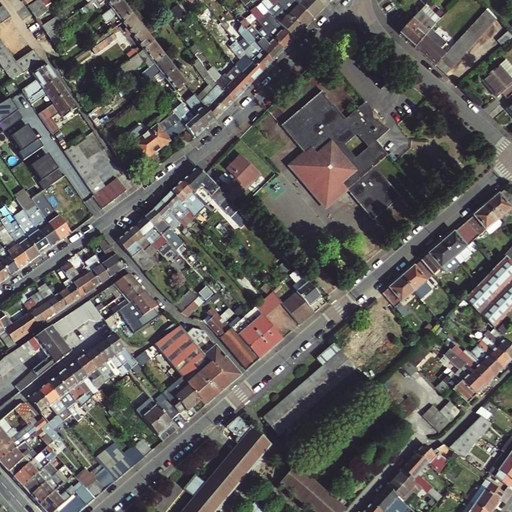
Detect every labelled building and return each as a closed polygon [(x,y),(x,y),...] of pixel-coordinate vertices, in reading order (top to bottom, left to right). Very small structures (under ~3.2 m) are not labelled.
[(45,5),(41,0),(37,0),(27,7),(32,14),(39,10),(45,5)] [(93,0),(87,5),(92,10),(93,12),(106,1),(111,8),(121,1),(120,0),(93,0)] [(264,15),(251,0),(242,0),(258,20),(284,50),(294,40),(280,23),(269,10),(264,15)] [(269,10),(280,23),(294,40),(299,35),(304,30),(277,0),(267,0),(273,7),(269,10)] [(277,0),(304,30),(313,20),(303,10),(294,0),(277,0)] [(313,20),(323,10),(314,0),(294,0),(303,10),(313,20)] [(419,29),(427,21),(423,17),(437,2),(434,0),(431,0),(428,3),(426,6),(410,22),(399,34),(407,41),(419,29)] [(121,1),(111,8),(100,17),(104,23),(116,14),(122,22),(131,15),(125,6),(121,1)] [(131,2),(125,6),(131,15),(139,25),(142,29),(148,36),(153,32),(131,2)] [(39,10),(32,14),(36,20),(49,11),(45,5),(39,10)] [(80,10),(75,14),(79,20),(92,10),(87,5),(80,10)] [(4,6),(0,8),(0,13),(5,22),(12,18),(9,14),(4,6)] [(495,17),(485,7),(481,13),(491,22),(495,17)] [(491,22),(481,13),(477,17),(487,27),(491,22)] [(122,22),(132,36),(142,29),(139,25),(131,15),(122,22)] [(41,28),(46,35),(59,26),(62,23),(57,16),(41,28)] [(274,61),(284,50),(258,20),(253,25),(246,17),(241,22),(245,26),(274,61)] [(477,17),(472,22),(482,32),(487,27),(477,17)] [(259,53),(253,59),(263,71),(274,61),(245,26),(241,22),(238,18),(233,22),(259,53)] [(415,48),(426,35),(436,23),(432,20),(421,31),(419,29),(407,41),(415,48)] [(482,32),(472,22),(468,27),(479,36),(482,32)] [(46,35),(57,49),(69,40),(59,26),(46,35)] [(479,36),(468,27),(464,31),(474,41),(479,36)] [(132,36),(143,50),(153,43),(148,36),(142,29),(132,36)] [(109,31),(91,45),(96,52),(115,37),(111,30),(109,31)] [(214,46),(219,42),(214,36),(210,31),(206,35),(214,46)] [(464,31),(461,36),(471,45),(474,41),(464,31)] [(511,36),(511,35),(508,31),(498,39),(503,44),(511,36)] [(455,38),(447,32),(442,37),(450,44),(455,38)] [(446,52),(426,35),(415,48),(435,65),(439,60),(443,55),(446,52)] [(461,36),(456,41),(466,50),(471,45),(461,36)] [(263,71),(253,59),(237,39),(229,45),(241,60),(237,65),(242,71),(252,83),(260,75),(263,71)] [(456,41),(452,46),(462,55),(466,50),(456,41)] [(153,43),(143,50),(138,54),(132,59),(112,74),(118,82),(144,62),(148,68),(154,64),(163,57),(153,43)] [(216,82),(218,84),(234,101),(241,94),(252,83),(242,71),(237,65),(224,78),(222,75),(221,77),(195,44),(190,48),(194,53),(216,82)] [(125,50),(132,59),(138,54),(131,46),(125,50)] [(452,46),(448,50),(458,59),(462,55),(452,46)] [(0,62),(1,64),(12,56),(7,50),(0,55),(0,62)] [(34,50),(27,55),(35,66),(42,62),(34,50)] [(446,52),(443,55),(454,64),(458,59),(448,50),(446,52)] [(213,84),(216,82),(194,53),(189,57),(195,66),(208,83),(211,81),(213,84)] [(35,66),(27,55),(21,59),(30,71),(30,70),(35,66)] [(443,55),(439,60),(450,69),(454,64),(443,55)] [(1,64),(5,71),(16,63),(12,56),(1,64)] [(163,57),(154,64),(165,77),(174,71),(163,57)] [(21,59),(16,63),(24,73),(24,74),(30,71),(21,59)] [(511,66),(506,59),(481,80),(496,97),(501,92),(506,98),(511,92),(511,66)] [(450,69),(439,60),(435,65),(445,74),(450,69)] [(28,100),(40,91),(43,89),(56,79),(44,61),(42,62),(35,66),(30,70),(34,76),(30,79),(37,89),(30,94),(27,91),(24,93),(28,100)] [(16,63),(5,71),(13,81),(14,80),(24,73),(16,63)] [(174,71),(165,77),(176,91),(184,85),(174,71)] [(56,79),(43,89),(53,103),(67,93),(56,79)] [(208,83),(195,97),(201,103),(218,84),(216,82),(213,84),(211,81),(208,83)] [(218,84),(201,103),(203,106),(216,120),(218,117),(234,101),(218,84)] [(378,139),(390,129),(367,101),(347,118),(322,90),(280,125),(305,154),(312,148),(318,154),(303,167),(327,195),(341,183),(348,191),(373,220),(402,196),(377,165),(390,154),(383,145),(381,147),(376,141),(378,139)] [(40,91),(28,100),(30,103),(42,94),(40,91)] [(43,111),(38,114),(53,135),(60,130),(52,119),(60,113),(63,118),(77,108),(67,93),(53,103),(43,111)] [(186,103),(198,117),(207,127),(216,120),(203,106),(201,103),(195,97),(194,95),(186,103)] [(18,112),(8,98),(0,104),(0,127),(3,132),(20,121),(15,114),(18,112)] [(36,102),(32,105),(38,114),(43,111),(36,102)] [(173,111),(174,113),(177,116),(187,129),(194,139),(204,130),(207,127),(198,117),(195,119),(182,103),(173,111)] [(149,124),(153,129),(174,113),(173,111),(171,108),(149,124)] [(174,113),(153,129),(147,133),(141,124),(126,135),(136,147),(145,160),(187,129),(177,116),(174,113)] [(43,148),(30,129),(21,136),(18,132),(11,138),(21,152),(18,154),(23,162),(43,148)] [(64,152),(68,158),(79,149),(76,144),(64,152)] [(305,154),(289,167),(326,210),(348,191),(341,183),(327,195),(303,167),(318,154),(312,148),(305,154)] [(79,149),(68,158),(71,162),(83,154),(79,149)] [(32,164),(46,188),(65,177),(51,153),(32,164)] [(83,154),(71,162),(75,168),(87,160),(83,154)] [(230,201),(237,194),(239,196),(261,174),(242,155),(227,169),(236,179),(229,186),(226,183),(219,189),(228,199),(230,201)] [(87,160),(75,168),(80,174),(91,166),(87,160)] [(80,174),(84,180),(95,172),(91,166),(80,174)] [(182,182),(195,195),(202,187),(220,206),(228,199),(219,189),(217,188),(205,175),(197,167),(182,182)] [(95,172),(84,180),(87,185),(98,177),(95,172)] [(127,190),(132,187),(123,174),(118,178),(127,190)] [(98,177),(87,185),(91,191),(102,183),(98,177)] [(118,178),(112,183),(121,195),(127,190),(118,178)] [(182,182),(171,192),(188,210),(191,213),(196,219),(207,208),(195,195),(182,182)] [(102,183),(91,191),(95,196),(100,192),(106,188),(102,183)] [(112,183),(106,187),(115,200),(121,195),(112,183)] [(115,200),(106,187),(106,188),(100,192),(109,204),(115,200)] [(499,195),(511,209),(511,208),(511,196),(506,189),(499,195)] [(24,209),(51,248),(61,241),(40,212),(32,199),(26,191),(16,198),(24,209)] [(40,212),(61,241),(71,234),(42,192),(32,199),(40,212)] [(109,204),(100,192),(95,196),(103,209),(109,204)] [(188,210),(171,192),(161,203),(171,213),(175,218),(174,219),(177,221),(178,221),(183,226),(185,229),(196,219),(191,213),(188,210)] [(511,209),(499,195),(486,206),(498,220),(511,209)] [(171,213),(161,203),(153,211),(170,231),(177,225),(168,215),(171,213)] [(498,220),(486,206),(474,216),(486,231),(486,230),(489,233),(493,232),(500,226),(502,223),(498,220)] [(13,216),(20,226),(41,256),(51,248),(24,209),(13,216)] [(170,231),(153,211),(145,218),(161,236),(165,233),(173,242),(177,238),(170,231)] [(486,231),(474,216),(468,222),(479,236),(486,231)] [(161,236),(145,218),(134,227),(143,238),(144,237),(152,246),(157,251),(162,246),(166,242),(161,236)] [(30,263),(41,256),(20,226),(10,234),(11,235),(30,263)] [(120,239),(118,241),(142,269),(146,273),(152,268),(149,264),(152,261),(149,258),(144,253),(152,246),(144,237),(143,238),(134,227),(120,239)] [(473,242),(461,227),(455,232),(467,247),(473,242)] [(455,232),(442,243),(458,262),(464,258),(467,256),(470,251),(471,253),(478,247),(473,242),(467,247),(455,232)] [(20,270),(30,263),(11,235),(1,242),(20,270)] [(111,277),(125,268),(103,236),(97,241),(104,252),(107,255),(109,260),(103,265),(111,277)] [(185,236),(180,241),(190,252),(195,247),(185,236)] [(0,261),(11,277),(20,270),(1,242),(0,241),(0,261)] [(185,257),(190,252),(180,241),(179,241),(175,245),(185,257)] [(458,262),(442,243),(435,249),(429,255),(441,269),(444,273),(449,271),(453,267),(458,262)] [(144,253),(149,258),(157,251),(152,246),(144,253)] [(511,246),(503,257),(506,260),(511,264),(511,263),(511,246)] [(441,269),(429,255),(423,260),(435,274),(441,269)] [(85,263),(86,265),(99,285),(100,285),(111,277),(103,265),(96,256),(85,263)] [(494,330),(511,311),(511,265),(511,264),(506,260),(464,302),(494,330)] [(0,279),(2,283),(11,277),(0,261),(0,279)] [(70,262),(61,268),(69,280),(81,297),(99,285),(86,265),(84,267),(89,274),(82,279),(70,262)] [(421,262),(415,267),(427,282),(433,277),(421,262)] [(427,282),(415,267),(402,278),(414,293),(427,282)] [(297,270),(291,276),(297,282),(303,277),(297,270)] [(139,283),(130,274),(116,284),(105,291),(101,294),(104,299),(109,296),(115,292),(114,291),(116,289),(122,296),(139,283)] [(402,278),(388,289),(401,304),(414,293),(402,278)] [(53,307),(57,313),(69,305),(81,297),(69,280),(63,284),(67,288),(54,297),(58,303),(53,307)] [(146,292),(139,283),(122,296),(126,301),(112,311),(115,315),(122,310),(146,292)] [(24,295),(19,299),(28,312),(38,327),(57,313),(53,307),(58,303),(54,297),(45,284),(37,289),(47,304),(40,309),(34,300),(29,303),(24,295)] [(322,298),(309,284),(298,293),(310,307),(322,298)] [(208,285),(201,292),(207,299),(214,292),(208,285)] [(401,304),(388,289),(382,294),(395,310),(401,304)] [(159,306),(146,292),(122,310),(124,314),(131,309),(145,327),(160,317),(154,309),(159,306)] [(191,292),(175,305),(181,312),(196,298),(191,292)] [(276,308),(282,303),(273,293),(269,296),(268,298),(276,308)] [(291,299),(303,313),(310,307),(298,293),(291,299)] [(268,298),(262,303),(270,313),(276,308),(268,298)] [(283,305),(295,320),(303,313),(291,299),(283,305)] [(81,307),(80,307),(89,320),(97,323),(103,319),(99,313),(95,309),(90,301),(85,304),(81,307)] [(197,308),(193,303),(182,313),(187,317),(197,308)] [(270,313),(262,303),(258,307),(256,308),(264,318),(270,313)] [(102,305),(95,309),(99,313),(105,308),(102,305)] [(229,330),(207,306),(203,310),(209,316),(204,320),(208,325),(219,337),(229,330)] [(80,307),(75,311),(84,324),(89,320),(80,307)] [(240,322),(232,329),(259,360),(268,351),(282,340),(264,318),(256,308),(248,315),(240,322)] [(75,311),(69,315),(78,328),(84,324),(75,311)] [(28,312),(18,320),(28,333),(29,333),(38,327),(28,312)] [(8,313),(0,318),(0,322),(3,326),(5,330),(15,343),(28,333),(18,320),(14,323),(8,313)] [(69,315),(64,318),(73,331),(78,328),(69,315)] [(64,318),(59,322),(67,335),(73,331),(64,318)] [(59,322),(52,326),(61,338),(67,335),(59,322)] [(15,370),(41,348),(49,359),(31,372),(22,382),(26,388),(71,352),(61,338),(52,326),(4,358),(0,362),(0,381),(14,369),(15,370)] [(212,363),(204,353),(195,343),(191,339),(187,334),(181,326),(154,344),(188,384),(212,363)] [(374,328),(343,355),(356,369),(386,343),(374,328)] [(205,332),(193,329),(187,334),(191,339),(195,343),(206,333),(205,332)] [(221,339),(247,370),(259,360),(232,329),(230,331),(221,339)] [(15,343),(5,330),(1,333),(12,349),(17,346),(15,343)] [(511,346),(494,330),(486,338),(491,342),(511,361),(511,359),(511,346)] [(138,365),(113,333),(104,340),(129,372),(138,365)] [(491,342),(486,338),(479,346),(503,369),(511,361),(491,342)] [(129,372),(104,340),(95,347),(114,373),(117,377),(120,374),(122,377),(129,372)] [(457,341),(449,350),(487,386),(495,377),(470,354),(457,341)] [(241,375),(215,344),(204,353),(212,363),(230,385),(241,375)] [(279,437),(356,369),(343,355),(334,344),(316,360),(322,367),(263,419),(279,437)] [(423,345),(407,361),(416,369),(417,368),(415,367),(430,352),(423,345)] [(503,369),(479,346),(470,354),(495,377),(503,369)] [(95,347),(85,355),(104,381),(114,373),(95,347)] [(487,386),(449,350),(443,357),(465,378),(461,382),(476,396),(487,386)] [(85,355),(76,362),(97,390),(99,393),(100,394),(102,392),(99,388),(106,383),(104,381),(85,355)] [(416,369),(407,361),(402,366),(410,375),(416,369)] [(76,362),(67,369),(86,394),(88,396),(91,394),(97,390),(76,362)] [(212,363),(188,384),(201,400),(206,406),(221,393),(230,385),(212,363)] [(67,369),(58,376),(77,402),(78,404),(81,402),(83,405),(93,397),(91,394),(88,396),(86,394),(67,369)] [(436,388),(446,398),(453,391),(467,406),(476,396),(461,382),(451,373),(442,382),(436,388)] [(58,376),(48,383),(55,393),(68,409),(78,422),(83,418),(72,405),(77,402),(58,376)] [(385,379),(375,388),(381,395),(391,385),(385,379)] [(48,383),(39,390),(59,416),(68,409),(55,393),(48,383)] [(188,384),(168,400),(179,414),(185,409),(187,411),(201,400),(188,384)] [(391,385),(381,395),(385,399),(396,390),(391,385)] [(29,398),(40,412),(48,423),(49,423),(59,416),(39,390),(29,398)] [(400,394),(396,390),(385,399),(389,404),(400,394)] [(400,394),(389,404),(394,409),(404,399),(400,394)] [(404,402),(413,412),(418,407),(409,397),(406,400),(404,402)] [(173,424),(151,398),(136,411),(159,437),(173,424)] [(173,419),(179,414),(168,400),(162,405),(173,419)] [(413,412),(404,402),(399,406),(408,416),(413,412)] [(460,412),(450,402),(445,407),(455,417),(460,412)] [(0,421),(0,444),(8,438),(11,441),(32,424),(30,420),(33,417),(29,411),(31,409),(27,404),(22,403),(19,405),(0,421)] [(408,416),(399,406),(395,410),(404,420),(408,416)] [(422,415),(428,421),(437,411),(432,406),(422,415)] [(455,417),(445,407),(440,412),(450,422),(455,417)] [(437,411),(428,421),(434,427),(444,417),(439,413),(437,411)] [(481,416),(469,429),(480,436),(492,424),(481,416)] [(0,444),(0,461),(26,440),(35,433),(46,425),(42,419),(37,422),(33,417),(30,420),(32,424),(11,441),(8,438),(0,444)] [(176,499),(186,508),(182,511),(214,511),(270,445),(238,417),(226,427),(238,437),(236,438),(236,439),(235,440),(235,442),(235,443),(236,444),(237,445),(238,446),(198,493),(188,485),(176,499)] [(449,423),(444,417),(434,427),(440,433),(449,423)] [(59,438),(47,424),(46,425),(35,433),(42,440),(48,447),(59,438)] [(454,452),(460,456),(480,436),(469,429),(449,448),(451,449),(454,452)] [(26,440),(0,461),(0,463),(14,479),(35,459),(29,453),(34,449),(26,440)] [(142,440),(135,447),(144,458),(152,451),(142,440)] [(438,472),(443,466),(440,463),(444,458),(447,461),(454,452),(451,449),(449,448),(444,444),(432,452),(423,445),(416,453),(428,463),(438,472)] [(124,454),(134,466),(144,458),(135,447),(134,446),(124,454)] [(124,454),(121,450),(115,455),(120,461),(118,463),(126,473),(134,466),(124,454)] [(18,484),(22,488),(49,462),(56,456),(52,452),(45,459),(41,454),(35,459),(14,479),(18,484)] [(511,459),(507,456),(504,454),(502,452),(488,473),(492,477),(497,470),(511,480),(511,459)] [(417,475),(428,463),(416,453),(401,470),(413,480),(427,493),(431,488),(417,475)] [(22,488),(31,497),(55,474),(50,467),(52,465),(49,462),(22,488)] [(105,490),(94,477),(84,464),(72,474),(79,482),(82,486),(84,487),(95,500),(105,490)] [(343,511),(345,509),(294,466),(280,483),(312,511),(343,511)] [(115,482),(104,469),(94,477),(105,490),(115,482)] [(387,486),(398,496),(413,480),(401,470),(396,476),(387,486)] [(511,480),(497,470),(492,477),(508,488),(511,482),(511,480)] [(55,474),(31,497),(39,506),(54,491),(66,480),(58,471),(55,474)] [(468,500),(473,503),(484,511),(492,511),(501,500),(485,488),(489,482),(484,478),(468,500)] [(54,491),(39,506),(44,511),(55,511),(82,486),(79,482),(72,488),(72,492),(69,494),(67,491),(60,497),(54,491)] [(485,488),(501,500),(505,494),(489,482),(485,488)] [(371,504),(380,511),(384,511),(398,496),(387,486),(371,504)] [(84,487),(76,495),(87,506),(95,500),(84,487)] [(76,495),(71,500),(81,511),(87,506),(76,495)] [(71,500),(66,505),(71,511),(80,511),(81,511),(71,500)] [(484,511),(473,503),(467,511),(484,511)]
